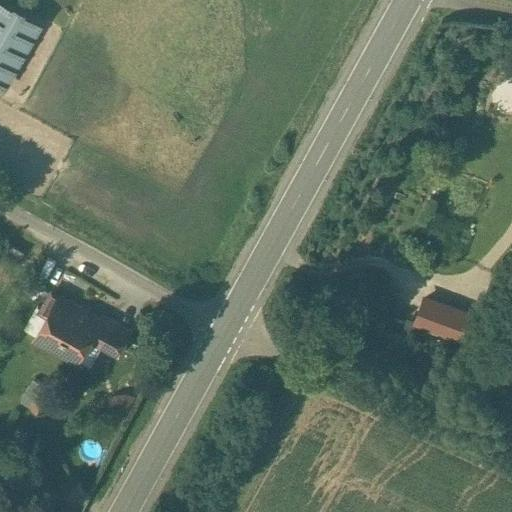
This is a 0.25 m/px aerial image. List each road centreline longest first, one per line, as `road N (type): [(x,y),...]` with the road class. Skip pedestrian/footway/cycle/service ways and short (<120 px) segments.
road 1 (secondary): [(406,0),(224,329)]
road 2 (unclassified): [(511,459),(224,329)]
road 3 (unclassified): [(224,329),(0,204)]
road 4 (secondary): [(224,329),(123,511)]
